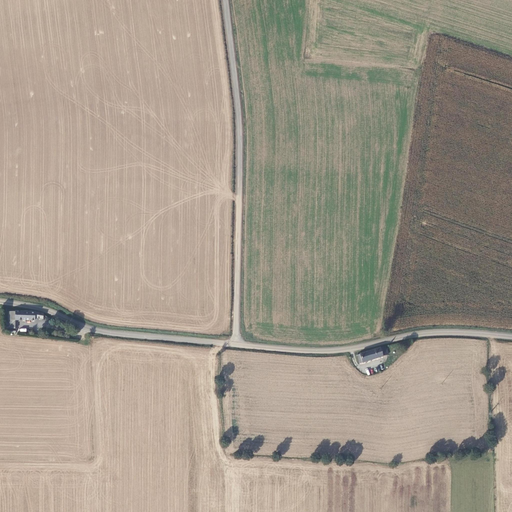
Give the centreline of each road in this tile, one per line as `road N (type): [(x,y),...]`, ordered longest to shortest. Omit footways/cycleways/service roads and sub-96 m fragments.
road 1 (unclassified): [(224,0),(239,133),(236,345)]
road 2 (tertiary): [(511,336),(433,332),(329,350),(236,345)]
road 3 (tertiary): [(236,345),(103,332),(0,301)]
road 4 (track): [(218,343),(213,399),(226,463)]
